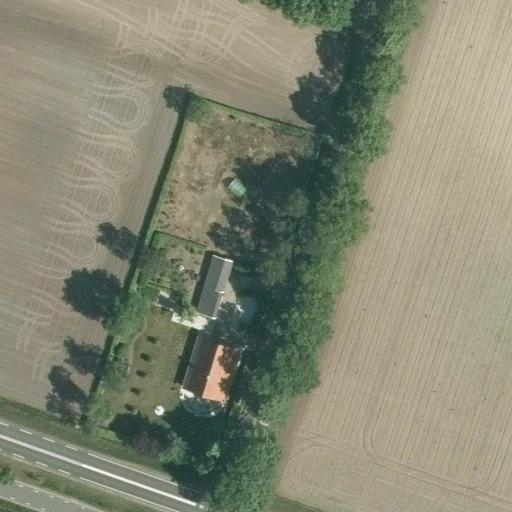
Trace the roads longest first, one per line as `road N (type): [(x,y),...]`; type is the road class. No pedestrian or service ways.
road 1 (unclassified): [(217,511),(387,6)]
road 2 (primary): [(211,511),(0,438)]
